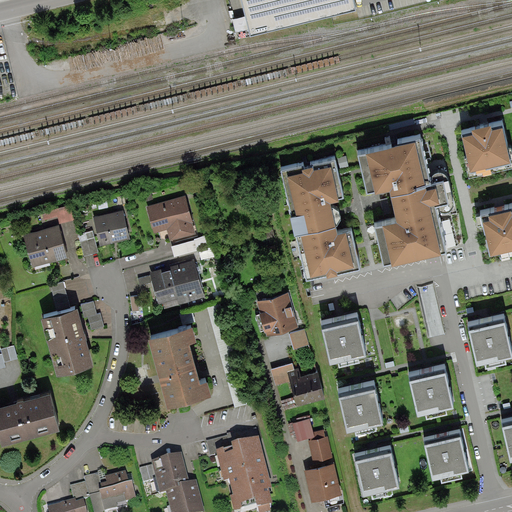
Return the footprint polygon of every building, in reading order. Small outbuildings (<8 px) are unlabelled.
[(355,10),(352,0),(240,0),(249,35),(355,10)] [(502,119),(462,128),(471,168),(511,159),(502,119)] [(384,258),(442,244),(414,129),(357,143),(367,185),(384,181),(391,210),(374,215),(384,258)] [(333,148),(275,162),(304,277),(361,263),(351,221),(334,225),(327,195),(344,191),(333,148)] [(189,189),(148,199),(154,226),(167,223),(171,237),(199,231),(189,189)] [(511,202),(480,210),(489,250),(511,244),(511,202)] [(123,203),(92,211),(99,239),(130,231),(123,203)] [(63,217),(23,228),(31,258),(70,248),(63,217)] [(148,267),(153,284),(198,272),(194,255),(148,267)] [(205,296),(198,272),(153,284),(157,302),(179,297),(180,302),(205,296)] [(287,292),(255,300),(264,334),(296,326),(287,292)] [(221,297),(206,301),(234,403),(248,399),(221,297)] [(38,311),(56,370),(93,359),(75,299),(38,311)] [(463,315),(472,359),(481,357),(482,362),(507,356),(506,352),(511,350),(511,339),(505,307),(463,315)] [(317,319),(326,354),(366,344),(358,310),(317,319)] [(192,320),(146,335),(167,401),(213,387),(208,373),(200,376),(187,335),(196,333),(192,320)] [(403,365),(412,408),(420,407),(421,411),(447,406),(446,401),(454,400),(445,356),(403,365)] [(288,374),(296,400),(322,392),(314,366),(288,374)] [(336,388),(346,421),(383,411),(374,377),(336,388)] [(0,400),(0,406),(5,426),(7,435),(61,422),(53,387),(0,400)] [(511,409),(498,412),(507,456),(511,454),(511,409)] [(419,429),(428,473),(437,471),(438,476),(463,470),(462,466),(470,464),(461,421),(419,429)] [(224,497),(228,511),(253,505),(254,511),(267,511),(272,511),(267,489),(271,488),(257,437),(211,450),(220,483),(226,481),(230,496),(224,497)] [(353,446),(365,491),(400,481),(387,437),(353,446)] [(159,494),(165,493),(170,511),(205,511),(197,482),(192,484),(183,453),(151,462),(159,494)] [(304,463),(311,496),(340,490),(333,458),(304,463)] [(106,502),(109,511),(112,511),(124,509),(121,499),(136,495),(130,471),(100,479),(106,502)] [(87,511),(83,494),(46,504),(48,511),(87,511)]
